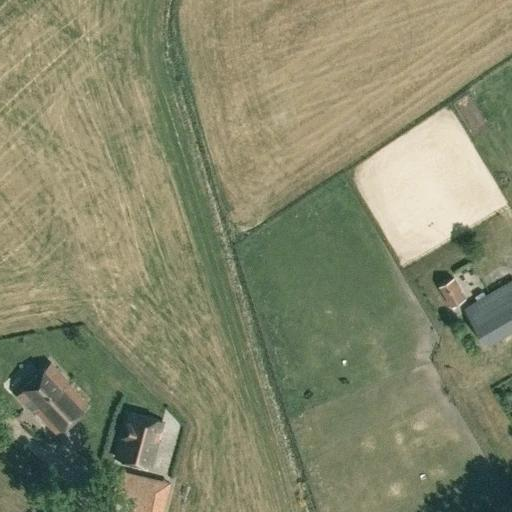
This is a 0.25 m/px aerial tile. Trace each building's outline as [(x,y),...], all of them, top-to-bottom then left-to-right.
[(451,305),(466,296),(454,276),(439,285),(451,305)] [(511,276),(467,304),(489,338),(511,324),(511,276)] [(56,433),(86,404),(47,363),(15,394),(33,412),(35,410),(56,433)] [(160,421),(128,412),(115,457),(149,466),(160,421)] [(155,480),(117,471),(110,497),(149,507),(155,480)]
